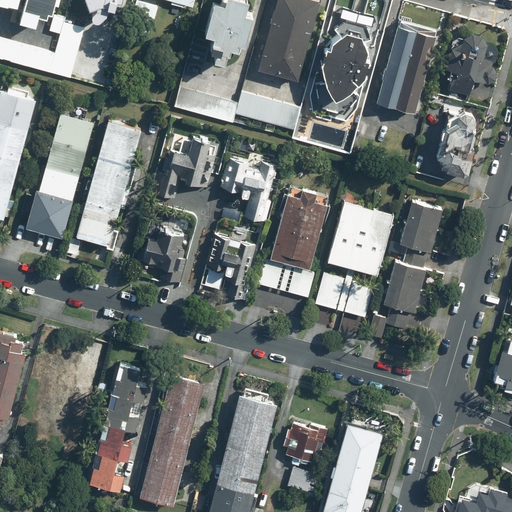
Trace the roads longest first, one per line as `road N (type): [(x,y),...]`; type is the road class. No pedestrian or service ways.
road 1 (residential): [(0,271),(443,395)]
road 2 (tertiary): [(511,146),(443,395)]
road 3 (tertiary): [(443,395),(411,511)]
